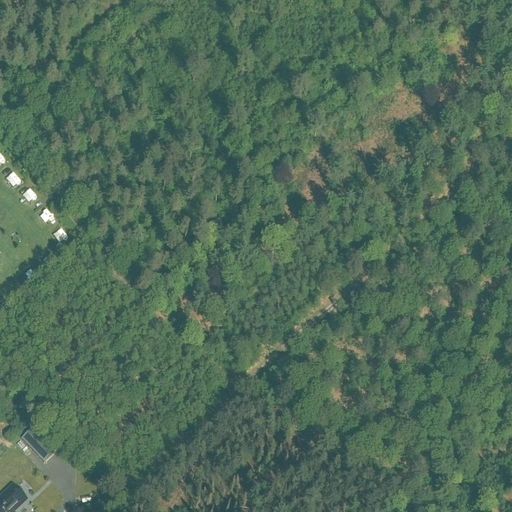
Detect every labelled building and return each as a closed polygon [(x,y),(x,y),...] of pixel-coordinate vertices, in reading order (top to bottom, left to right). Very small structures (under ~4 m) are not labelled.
[(73,237),(64,242),(69,251),(79,246),(73,237)] [(31,432),(21,441),(44,465),(54,456),(31,432)] [(49,468),(56,464),(53,459),(46,463),(49,468)] [(63,478),(76,474),(74,467),(61,471),(63,478)] [(96,484),(84,501),(90,506),(102,489),(96,484)] [(16,511),(20,509),(26,502),(27,502),(13,487),(0,499),(0,511),(16,511)]
